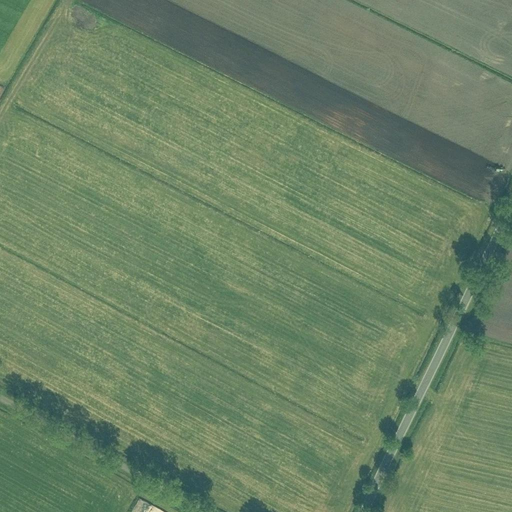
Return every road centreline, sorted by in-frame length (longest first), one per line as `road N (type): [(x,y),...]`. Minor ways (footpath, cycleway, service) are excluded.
road 1 (unclassified): [(368,511),(511,205)]
road 2 (unclassified): [(206,511),(0,396)]
